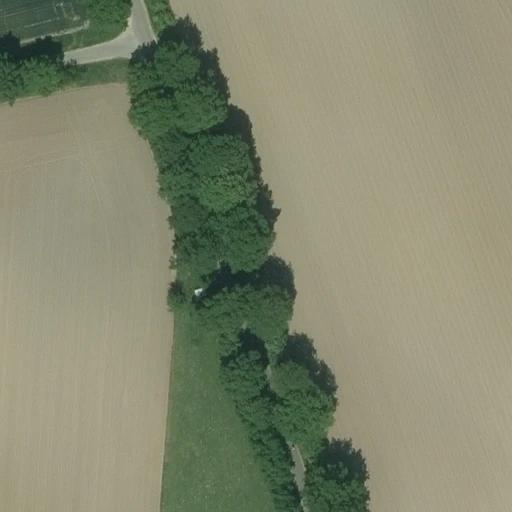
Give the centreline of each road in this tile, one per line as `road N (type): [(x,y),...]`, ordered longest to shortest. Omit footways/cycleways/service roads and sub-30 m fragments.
road 1 (unclassified): [(150,39),(316,511)]
road 2 (unclassified): [(0,72),(150,39)]
